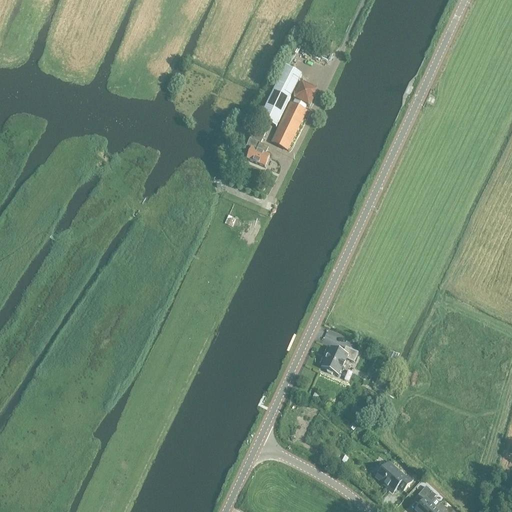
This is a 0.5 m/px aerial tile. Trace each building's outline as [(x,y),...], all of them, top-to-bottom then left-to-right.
[(252,141),(250,140),(246,148),(251,150),(247,161),(265,169),(270,157),(265,155),(268,148),(261,145),(268,130),(273,133),(289,103),(288,102),(301,75),(285,67),(272,94),(273,95),(265,110),(267,111),(252,141)] [(301,83),(293,99),(295,100),(293,105),(291,104),(271,143),(288,151),(307,112),(305,111),(307,106),(310,107),(318,91),(301,83)] [(343,354),(331,348),(322,368),(327,371),(327,373),(331,375),(333,374),(338,376),(342,369),(343,369),(345,364),(344,364),(346,359),(354,363),(358,354),(346,348),(343,354)] [(403,492),(414,480),(409,475),(406,479),(402,476),(403,476),(395,469),(395,470),(389,465),(385,469),(384,469),(376,478),(389,490),(390,489),(394,493),(398,487),(403,492)] [(415,511),(433,511),(440,504),(435,500),(437,498),(426,488),(418,496),(425,502),(415,511)]
